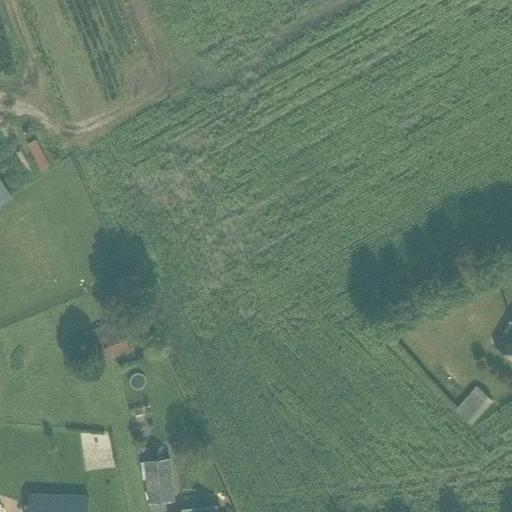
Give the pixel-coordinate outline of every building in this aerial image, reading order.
[(0,181),(0,205),(11,198),(0,181)] [(511,314),(508,320),(510,321),(494,346),(511,357),(511,314)] [(80,335),(93,365),(132,349),(120,320),(80,335)] [(455,403),(472,387),(444,357),(427,372),(455,403)] [(492,400),(476,387),(456,411),(471,423),(492,400)] [(169,458),(144,461),(149,503),(174,500),(169,458)] [(64,477),(64,460),(36,459),(35,476),(64,477)] [(27,511),(87,511),(88,495),(28,493),(27,511)]
